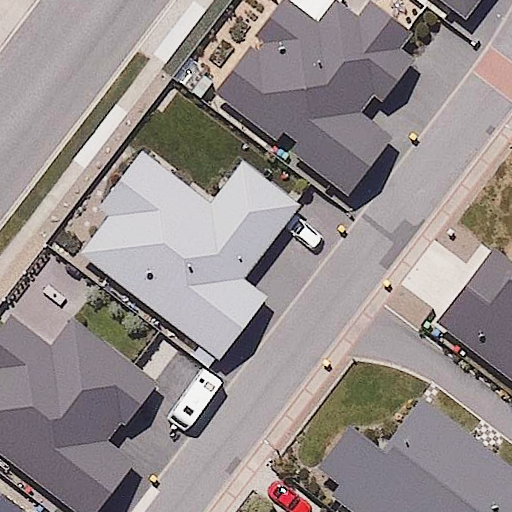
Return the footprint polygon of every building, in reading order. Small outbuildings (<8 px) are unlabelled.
[(384,105),(419,57),(403,48),(413,32),(369,0),(366,0),(357,14),(337,1),(317,23),(284,0),(282,0),(209,90),(347,202),(395,137),(357,111),(370,95),(384,105)] [(434,0),(471,26),(490,0),(434,0)] [(108,224),(82,259),(220,362),(267,300),(243,283),(301,203),(241,160),(216,199),(143,147),(95,210),(108,224)] [(511,257),(494,244),(431,329),(511,388),(511,257)] [(0,450),(78,511),(94,511),(136,460),(114,443),(160,382),(76,321),(54,344),(10,314),(0,325),(0,450)] [(511,511),(511,457),(423,392),(398,426),(385,445),(351,420),(301,488),(333,511),(511,511)] [(0,511),(25,511),(0,492),(0,511)]
